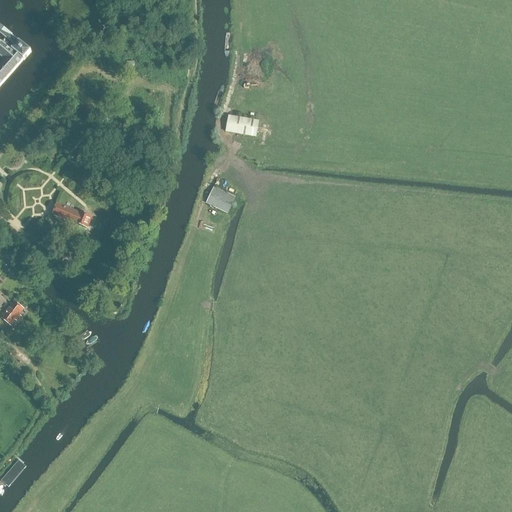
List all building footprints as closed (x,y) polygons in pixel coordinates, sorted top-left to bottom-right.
[(0,56),(5,61),(0,66),(0,87),(30,52),(13,37),(0,25),(0,56)] [(228,115),(225,131),(256,137),(259,121),(228,115)] [(213,187),(206,203),(228,213),(235,197),(213,187)] [(53,214),(88,228),(92,218),(78,212),(57,204),(53,214)] [(18,315),(23,310),(15,303),(2,317),(10,324),(15,319),(18,321),(20,317),(18,315)] [(91,367),(77,382),(83,386),(96,372),(91,367)] [(23,464),(18,459),(5,474),(10,479),(23,464)]
